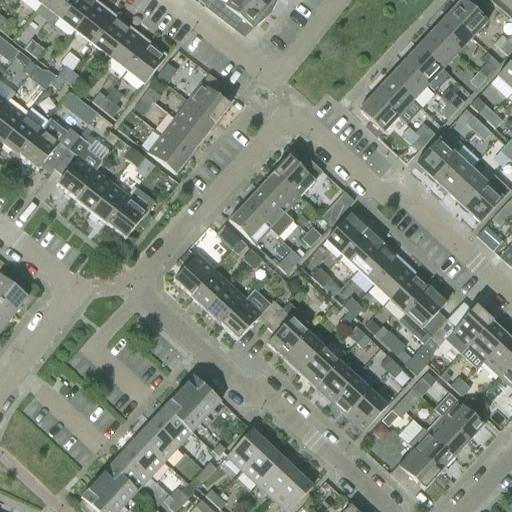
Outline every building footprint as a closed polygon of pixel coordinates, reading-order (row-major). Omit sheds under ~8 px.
[(46,0),(41,7),(58,20),(73,0),(46,0)] [(75,34),(82,25),(97,5),(90,0),(73,0),(58,20),(75,34)] [(193,0),(204,9),(209,3),(205,0),(193,0)] [(241,22),(253,31),(265,21),(261,15),(264,11),(249,0),(230,0),(226,6),(214,0),(211,0),(209,3),(204,9),(204,10),(233,33),(241,22)] [(249,0),(264,11),(270,16),(277,2),(275,0),(249,0)] [(478,10),(474,12),(462,0),(446,17),(471,40),(486,23),(488,19),(487,14),(483,11),(478,10)] [(75,34),(92,47),(114,19),(97,5),(82,25),(75,34)] [(471,40),(446,17),(432,32),(456,55),(471,40)] [(92,47),(109,60),(131,32),(114,19),(92,47)] [(9,25),(3,20),(0,24),(0,33),(2,35),(9,25)] [(109,60),(126,73),(148,45),(131,32),(109,60)] [(456,55),(432,32),(417,48),(441,71),(456,55)] [(501,38),(493,46),(498,51),(506,43),(501,38)] [(23,52),(30,57),(37,47),(31,42),(23,52)] [(506,58),(511,51),(511,47),(507,42),(506,43),(498,51),(506,58)] [(144,87),(166,59),(148,45),(126,73),(144,87)] [(36,61),(43,52),(37,47),(30,57),(36,61)] [(402,64),(427,87),(433,92),(447,76),(441,71),(417,48),(402,64)] [(511,61),(496,79),(511,93),(511,61)] [(22,73),(28,78),(36,69),(29,64),(22,73)] [(427,87),(402,64),(388,80),(412,102),(427,87)] [(477,74),(484,81),(492,73),(485,66),(477,74)] [(165,68),(156,80),(165,87),(174,75),(165,68)] [(34,83),(42,74),(36,69),(28,78),(34,83)] [(64,83),(71,74),(65,69),(57,78),(64,83)] [(70,88),(77,79),(71,74),(64,83),(70,88)] [(484,81),(477,74),(468,83),(476,90),(484,81)] [(215,126),(229,108),(220,101),(227,92),(208,77),(187,104),(215,126)] [(64,83),(57,78),(50,88),(56,93),(64,83)] [(412,102),(388,80),(373,95),(397,118),(412,102)] [(143,97),(153,105),(158,98),(148,91),(143,97)] [(91,105),(98,110),(105,100),(99,95),(91,105)] [(397,118),(373,95),(357,112),(371,124),(382,134),(382,135),(397,118)] [(153,105),(143,97),(138,104),(148,111),(153,105)] [(455,113),(463,104),(455,97),(447,106),(455,113)] [(98,110),(111,120),(118,111),(105,100),(98,110)] [(174,121),(202,143),(215,126),(187,104),(174,121)] [(0,114),(0,145),(2,147),(24,118),(7,105),(0,114)] [(455,113),(447,106),(439,115),(446,122),(455,113)] [(476,115),(485,123),(492,115),(483,107),(476,115)] [(86,128),(96,116),(88,110),(79,122),(86,128)] [(501,124),(492,115),(485,123),(494,131),(501,124)] [(19,160),(41,132),(24,118),(2,147),(19,160)] [(465,126),(474,134),(481,127),(472,119),(465,126)] [(160,138),(189,160),(202,143),(174,121),(160,138)] [(44,164),(53,172),(78,140),(68,132),(66,135),(49,122),(41,132),(19,160),(37,174),(44,164)] [(371,124),(365,130),(376,140),(382,134),(371,124)] [(126,139),(131,132),(122,125),(117,131),(126,139)] [(489,135),(481,127),(474,134),(482,142),(489,135)] [(425,144),(433,136),(426,129),(418,137),(425,144)] [(425,144),(418,137),(410,146),(417,153),(425,144)] [(189,160),(160,138),(147,156),(175,178),(189,160)] [(73,202),(95,174),(102,164),(86,152),(90,148),(78,140),(53,172),(63,179),(55,188),(73,202)] [(414,165),(431,180),(454,156),(437,140),(414,165)] [(498,153),(507,162),(511,156),(511,151),(506,146),(498,153)] [(123,160),(129,165),(137,155),(130,151),(123,160)] [(136,170),(143,161),(137,155),(129,165),(136,170)] [(431,180),(447,195),(470,170),(454,156),(431,180)] [(322,175),(305,159),(296,167),(288,159),(272,175),(299,200),(322,175)] [(447,195),(462,210),(485,185),(470,170),(447,195)] [(73,202),(90,215),(112,187),(95,174),(73,202)] [(258,191),(284,216),(299,200),(272,175),(258,191)] [(491,179),(485,185),(462,210),(479,225),(508,194),(491,179)] [(90,215),(107,229),(136,191),(129,200),(112,187),(90,215)] [(136,191),(107,229),(124,242),(137,227),(146,215),(154,205),(136,191)] [(243,207),(269,232),(276,238),(290,222),(284,216),(258,191),(243,207)] [(343,195),(321,219),(330,228),(353,204),(343,195)] [(506,219),(511,213),(511,208),(507,204),(499,212),(506,219)] [(269,232),(243,207),(228,223),(254,248),(269,232)] [(506,219),(499,212),(490,221),(498,228),(506,219)] [(146,215),(137,227),(143,232),(152,220),(146,215)] [(325,243),(341,258),(366,232),(350,216),(325,243)] [(321,221),(317,225),(323,230),(327,226),(321,221)] [(231,253),(240,243),(224,228),(215,238),(231,253)] [(476,238),(493,255),(502,245),(485,229),(476,238)] [(306,236),(315,245),(320,239),(311,230),(306,236)] [(341,258),(357,273),(382,246),(366,232),(341,258)] [(315,245),(306,236),(301,242),(309,250),(315,245)] [(357,273),(373,287),(398,261),(382,246),(357,273)] [(242,261),(248,267),(256,258),(250,252),(242,261)] [(285,276),(299,261),(291,253),(276,268),(285,276)] [(511,253),(511,254),(505,254),(499,260),(511,271),(511,253)] [(186,254),(178,263),(185,269),(193,261),(186,254)] [(172,283),(188,299),(213,272),(197,257),(193,261),(185,269),(172,283)] [(254,272),(262,263),(256,258),(248,267),(254,272)] [(373,287),(389,302),(413,276),(398,261),(373,287)] [(310,280),(316,285),(324,276),(318,271),(310,280)] [(188,299),(204,313),(229,287),(213,272),(188,299)] [(322,290),(330,282),(324,276),(316,285),(322,290)] [(405,317),(429,290),(413,276),(389,302),(405,317)] [(0,307),(13,317),(27,299),(0,278),(0,307)] [(204,313),(220,328),(245,302),(229,287),(204,313)] [(405,317),(398,324),(423,347),(430,340),(446,322),(437,314),(446,305),(429,290),(405,317)] [(348,314),(356,306),(350,300),(342,309),(348,314)] [(257,321),(265,329),(282,312),(273,304),(261,317),(245,302),(220,328),(236,343),(257,321)] [(291,320),(297,313),(288,305),(282,312),(265,329),(274,337),(266,346),(282,361),(307,335),(291,320)] [(354,320),(362,311),(356,306),(348,314),(354,320)] [(0,334),(0,335),(13,317),(0,307),(0,334)] [(461,356),(467,350),(491,324),(475,308),(455,330),(446,322),(430,340),(439,348),(445,341),(461,356)] [(348,314),(346,317),(340,323),(346,328),(354,320),(348,314)] [(467,350),(483,365),(507,338),(491,324),(467,350)] [(356,346),(364,337),(354,328),(346,337),(356,346)] [(374,338),(380,344),(388,335),(382,330),(374,338)] [(282,361),(298,376),(322,350),(307,335),(282,361)] [(361,351),(370,343),(364,337),(356,346),(361,351)] [(483,365),(498,379),(511,364),(511,342),(507,338),(483,365)] [(298,376),(314,391),(338,364),(322,350),(298,376)] [(405,367),(410,361),(401,353),(396,359),(405,367)] [(426,368),(414,357),(410,361),(405,367),(416,378),(426,368)] [(381,370),(387,375),(395,367),(389,361),(381,370)] [(330,405),(354,379),(338,364),(314,391),(330,405)] [(511,364),(498,379),(511,391),(511,396),(508,401),(511,404),(511,364)] [(393,381),(401,372),(395,367),(387,375),(393,381)] [(429,389),(435,383),(426,375),(421,381),(429,389)] [(444,376),(440,380),(445,385),(449,380),(444,376)] [(192,379),(164,410),(191,435),(219,404),(192,379)] [(330,405),(345,420),(370,394),(354,379),(330,405)] [(450,389),(455,394),(464,385),(458,380),(450,389)] [(461,400),(469,391),(464,385),(455,394),(461,400)] [(386,409),(370,394),(345,420),(362,435),(386,409)] [(442,420),(468,445),(483,428),(448,396),(433,412),(442,420)] [(471,409),(480,417),(488,408),(479,400),(471,409)] [(402,401),(396,407),(405,415),(410,409),(402,401)] [(405,415),(396,407),(391,413),(397,418),(400,421),(405,415)] [(177,450),(191,435),(164,410),(150,425),(177,450)] [(391,413),(382,423),(387,428),(397,418),(391,413)] [(410,420),(400,437),(410,443),(421,426),(410,420)] [(468,445),(442,420),(427,436),(453,460),(468,445)] [(163,465),(177,450),(150,425),(137,440),(163,465)] [(388,434),(379,426),(371,434),(380,443),(388,434)] [(453,460),(427,436),(422,431),(407,447),(412,452),(439,476),(453,460)] [(226,459),(241,474),(266,447),(251,432),(226,459)] [(123,454),(150,479),(163,465),(137,440),(123,454)] [(218,459),(224,452),(218,446),(211,454),(218,459)] [(256,488),(281,461),(266,447),(241,474),(256,488)] [(439,476),(412,452),(389,477),(407,493),(415,484),(424,492),(439,476)] [(136,494),(150,479),(123,454),(109,469),(136,494)] [(256,488),(271,502),(297,475),(281,461),(256,488)] [(209,465),(202,473),(207,477),(214,470),(209,465)] [(119,511),(136,494),(109,469),(80,500),(82,502),(77,508),(80,511),(119,511)] [(200,485),(207,477),(202,473),(195,480),(200,485)] [(282,511),(290,511),(312,489),(297,475),(271,502),(282,511)] [(176,490),(169,498),(174,502),(181,495),(176,490)] [(205,498),(212,505),(218,499),(211,492),(205,498)] [(181,495),(174,502),(179,507),(186,499),(181,495)] [(222,495),(218,499),(224,505),(228,500),(222,495)] [(169,497),(162,504),(168,510),(174,502),(169,498),(169,497)] [(224,505),(218,499),(212,505),(219,511),(220,511),(226,506),(224,505)] [(174,502),(168,510),(170,511),(174,511),(179,507),(174,502)] [(197,511),(206,511),(208,510),(200,503),(194,510),(197,511)]
